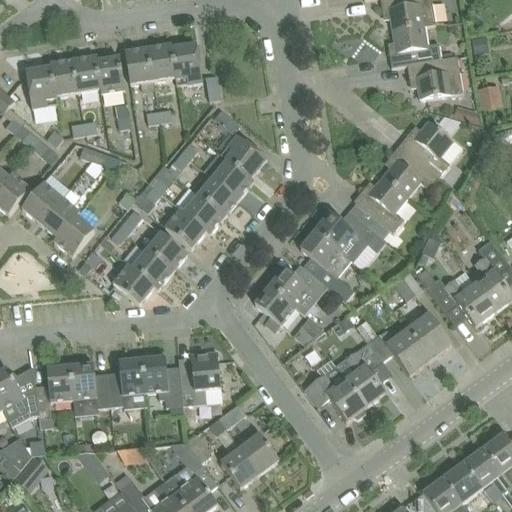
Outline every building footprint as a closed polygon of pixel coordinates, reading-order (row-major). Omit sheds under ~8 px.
[(391,22),(393,34),(424,30),(436,28),(431,0),(380,0),(383,19),(389,23),(391,22)] [(511,18),(503,26),(511,37),(511,36),(511,18)] [(392,71),(408,69),(442,63),(442,62),(439,47),(427,48),(424,30),(393,34),(395,46),(393,46),(389,53),(392,71)] [(486,40),(473,41),(475,56),(488,55),(486,40)] [(179,51),(173,52),(177,81),(176,81),(177,89),(185,88),(203,85),(201,69),(197,48),(179,51)] [(162,51),(149,53),(154,85),(167,82),(176,81),(177,81),(173,52),(172,49),(162,51)] [(144,53),(126,56),(127,61),(131,88),(149,85),(154,85),(149,53),(144,53)] [(443,62),(442,62),(442,63),(408,69),(411,88),(416,91),(419,91),(421,103),(446,99),(464,96),(458,60),(453,60),(443,62)] [(97,61),(75,65),(79,97),(101,94),(98,66),(97,61)] [(121,62),(98,66),(101,94),(102,98),(125,95),(121,62)] [(75,65),(51,68),(52,72),(56,100),(79,97),(75,65)] [(52,72),(27,75),(33,113),(58,109),(56,100),(52,72)] [(217,80),(207,81),(210,105),(221,103),(217,80)] [(478,93),(482,114),(503,110),(499,89),(478,93)] [(6,97),(0,103),(0,114),(4,118),(15,105),(6,97)] [(478,115),(457,109),(454,121),(480,129),(478,115)] [(160,115),(161,127),(172,125),(171,114),(160,115)] [(222,114),(215,123),(233,138),(240,130),(222,114)] [(160,115),(147,117),(148,129),(161,127),(160,115)] [(132,132),(130,119),(118,121),(119,133),(132,132)] [(7,131),(15,138),(22,129),(14,122),(7,131)] [(84,127),(86,139),(98,137),(96,125),(84,127)] [(401,148),(440,181),(450,168),(442,161),(455,145),(445,137),(429,125),(422,134),(420,133),(413,133),(401,148)] [(74,140),(86,139),(84,127),(72,129),(74,140)] [(15,138),(33,152),(40,144),(22,129),(15,138)] [(511,146),(511,131),(500,136),(505,150),(511,146)] [(64,142),(55,134),(48,143),(57,151),(64,142)] [(225,154),(222,158),(229,164),(251,182),(254,179),(267,163),(238,139),(225,154)] [(59,159),(40,144),(33,152),(52,168),(59,159)] [(189,146),(182,156),(191,163),(199,154),(189,146)] [(391,172),(384,181),(409,202),(421,186),(430,193),(440,181),(401,148),(389,163),(389,170),(391,172)] [(81,161),(92,165),(96,153),(85,149),(81,161)] [(496,150),(484,156),(489,167),(502,162),(496,150)] [(96,153),(92,165),(104,169),(108,157),(96,153)] [(175,164),(167,173),(177,181),(185,172),(191,163),(182,156),(175,164)] [(220,175),(214,182),(240,203),(245,196),(251,189),(254,185),(251,182),(229,164),(225,168),(220,175)] [(0,171),(0,192),(10,180),(0,171)] [(163,179),(154,190),(163,198),(172,187),(177,181),(167,173),(163,179)] [(199,183),(191,193),(199,200),(225,221),(233,211),(236,207),(240,203),(214,182),(206,175),(203,179),(199,183)] [(10,180),(0,192),(0,210),(10,219),(32,191),(13,176),(10,180)] [(409,202),(384,181),(376,190),(374,188),(367,189),(355,205),(394,236),(405,224),(396,217),(409,202)] [(136,203),(134,206),(143,213),(151,203),(156,207),(160,202),(163,198),(154,190),(150,186),(146,190),(136,203)] [(23,212),(41,227),(62,202),(44,187),(23,212)] [(189,192),(175,209),(181,215),(185,218),(206,236),(210,239),(221,226),(223,223),(225,221),(199,200),(191,193),(189,192)] [(127,196),(119,205),(128,213),(134,206),(136,203),(127,196)] [(62,202),(41,227),(58,241),(55,245),(77,220),(80,216),(62,202)] [(134,214),(119,232),(129,240),(143,222),(134,214)] [(179,217),(166,232),(192,253),(205,238),(206,236),(185,218),(181,215),(179,217)] [(318,224),(312,232),(352,265),(352,264),(354,266),(363,273),(378,256),(386,246),(384,244),(368,231),(360,241),(341,225),(331,217),(322,227),(318,224)] [(77,220),(55,245),(74,260),(95,235),(77,220)] [(121,249),(129,240),(119,232),(112,241),(121,249)] [(314,280),(314,281),(327,292),(338,300),(346,306),(355,295),(339,282),(352,265),(312,232),(306,239),(310,242),(301,253),(322,270),(314,280)] [(147,255),(173,276),(188,258),(162,237),(147,255)] [(429,241),(422,256),(433,261),(439,246),(429,241)] [(105,242),(102,246),(112,255),(115,251),(105,242)] [(485,283),(475,290),(495,317),(511,304),(511,296),(498,278),(511,269),(492,245),(478,255),(484,263),(475,270),(485,283)] [(16,281),(38,280),(37,253),(4,254),(6,286),(16,285),(16,281)] [(95,271),(102,262),(93,255),(86,264),(93,270),(95,271)] [(133,273),(154,291),(158,294),(173,276),(147,255),(133,273)] [(86,264),(80,272),(87,278),(93,270),(86,264)] [(140,309),(154,291),(133,273),(129,269),(114,288),(140,309)] [(267,287),(296,311),(305,319),(327,292),(314,281),(306,290),(285,272),(277,283),(273,280),(267,287)] [(427,273),(418,279),(423,286),(432,280),(427,273)] [(417,299),(402,279),(393,286),(407,306),(417,299)] [(476,332),(495,317),(475,290),(465,298),(455,283),(445,290),(440,283),(427,292),(446,317),(458,308),(476,332)] [(275,336),(296,311),(267,287),(261,295),(264,298),(256,308),(270,320),(264,327),(275,336)] [(408,333),(431,364),(453,348),(441,332),(429,317),(408,333)] [(347,321),(338,327),(344,336),(353,330),(347,321)] [(315,343),(326,336),(310,322),(302,331),(315,343)] [(366,324),(357,330),(369,346),(378,340),(366,324)] [(369,346),(383,366),(393,358),(410,380),(431,364),(408,333),(387,349),(379,339),(378,340),(369,346)] [(356,377),(345,384),(366,412),(387,397),(371,375),(383,366),(369,346),(346,363),(356,377)] [(194,383),(181,384),(184,418),(190,417),(189,410),(207,409),(206,395),(221,393),(218,357),(192,359),(192,362),(194,383)] [(142,359),(145,397),(159,395),(160,403),(166,402),(167,411),(171,410),(171,419),(184,418),(181,384),(180,371),(167,372),(166,361),(152,363),(152,358),(142,359)] [(108,378),(111,411),(125,410),(124,398),(145,397),(142,359),(133,360),(133,365),(120,366),(121,376),(108,378)] [(70,366),(74,404),(97,402),(98,412),(111,411),(108,378),(96,379),(95,368),(81,370),(81,365),(70,366)] [(51,406),(74,404),(70,366),(61,366),(62,372),(48,373),(51,406)] [(322,381),(305,393),(319,411),(330,404),(347,427),(354,421),(359,423),(367,417),(366,412),(345,384),(335,371),(322,381)] [(8,372),(0,375),(0,407),(3,413),(9,423),(13,430),(32,419),(40,419),(37,390),(22,398),(8,372)] [(250,427),(244,420),(247,418),(239,408),(219,423),(226,432),(227,433),(236,426),(241,433),(250,427)] [(53,422),(40,423),(41,432),(54,431),(53,422)] [(219,423),(209,430),(216,440),(226,432),(219,423)] [(505,437),(485,452),(511,489),(511,442),(511,444),(505,437)] [(187,447),(202,467),(212,459),(198,439),(187,447)] [(238,449),(260,478),(279,464),(261,439),(250,446),(247,442),(238,449)] [(21,474),(32,460),(20,441),(0,454),(0,456),(2,458),(2,459),(21,474)] [(43,442),(30,443),(31,458),(45,456),(43,442)] [(94,446),(81,447),(82,457),(94,456),(94,446)] [(166,485),(185,511),(213,511),(218,509),(209,496),(218,489),(202,467),(187,447),(172,448),(188,470),(166,485)] [(241,492),(260,478),(238,449),(231,454),(229,455),(233,460),(222,468),(241,492)] [(124,451),(125,465),(150,464),(149,450),(124,451)] [(511,489),(485,452),(464,467),(483,493),(494,485),(511,509),(511,489)] [(77,458),(99,487),(111,478),(95,456),(94,456),(82,457),(77,458)] [(2,459),(0,461),(0,472),(4,475),(2,478),(11,485),(13,483),(21,474),(2,459)] [(51,473),(36,460),(16,484),(31,497),(51,473)] [(443,483),(462,509),(483,493),(464,467),(443,483)] [(136,511),(185,511),(166,485),(145,501),(127,478),(116,486),(136,511)] [(443,483),(423,498),(433,511),(464,511),(462,509),(443,483)] [(123,494),(97,511),(136,511),(131,505),(123,494)]
